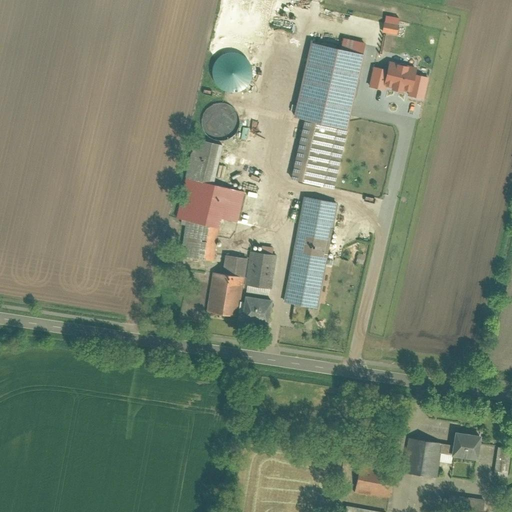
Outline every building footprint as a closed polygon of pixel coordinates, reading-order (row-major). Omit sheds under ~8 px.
[(383,20),(380,31),(395,34),(398,24),(383,20)] [(367,53),(312,40),(297,113),(307,116),(293,175),(338,184),(367,53)] [(225,92),(232,93),(239,91),(245,86),(250,80),(252,73),(251,66),(248,59),(243,54),(237,51),(230,50),(222,51),(216,55),(212,60),(209,66),(209,73),(210,79),(213,85),(218,89),(225,92)] [(416,67),(389,61),(387,71),(384,84),(411,91),(414,75),(416,67)] [(382,88),(387,71),(376,68),(371,85),(382,88)] [(428,78),(414,75),(411,95),(424,98),(428,78)] [(215,139),(222,140),(228,138),(233,135),(237,129),(238,123),(238,117),(236,111),(232,106),(226,103),(220,102),(214,103),(208,106),(204,110),(201,116),(201,122),(202,128),(205,133),(209,137),(215,139)] [(223,148),(195,141),(176,220),(186,221),(182,255),(216,260),(221,220),(264,230),(269,207),(265,207),(267,199),(243,195),(244,192),(214,184),(223,148)] [(338,204),(303,197),(285,300),(318,305),(338,204)] [(169,252),(166,261),(177,265),(180,256),(169,252)] [(224,272),(211,271),(205,317),(241,322),(246,287),(249,288),(244,320),(269,323),(272,299),(267,299),(273,255),(251,252),(250,261),(226,258),(224,272)] [(356,261),(363,263),(365,254),(358,252),(356,261)] [(455,446),(406,438),(401,472),(437,478),(440,462),(453,464),(454,458),(480,462),(485,435),(458,431),(455,446)] [(511,449),(498,446),(493,477),(507,479),(511,449)] [(393,471),(357,465),(353,493),(388,499),(393,471)] [(447,494),(445,510),(463,511),(480,511),(482,498),(447,494)]
